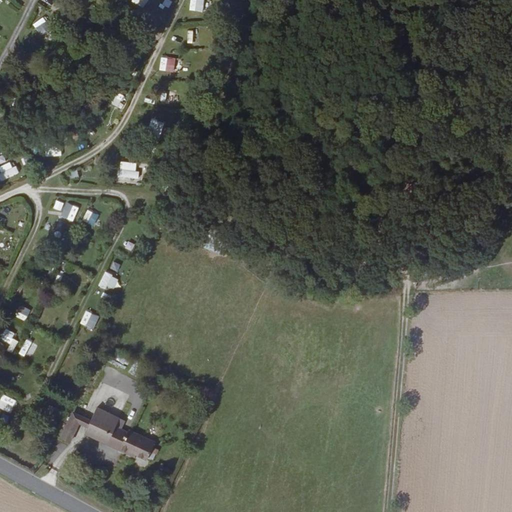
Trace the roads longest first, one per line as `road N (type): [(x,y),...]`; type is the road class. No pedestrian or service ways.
road 1 (unknown): [(177,0),(117,117),(43,196),(0,300)]
road 2 (unknown): [(0,197),(121,199),(127,206),(130,225),(73,334)]
road 3 (track): [(390,511),(410,294)]
